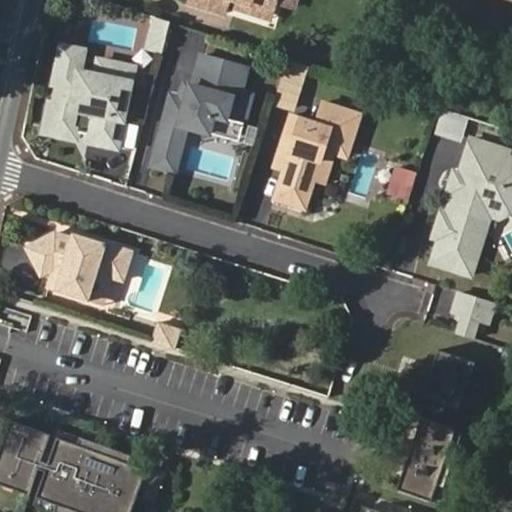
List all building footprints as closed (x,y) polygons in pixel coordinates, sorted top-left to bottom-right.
[(250,3),(293,19),(299,0),(191,0),(191,1),(244,20),(247,12),(250,3)] [(291,25),(293,19),(250,3),(247,12),(291,25)] [(164,41),(169,21),(155,17),(149,37),(164,41)] [(92,39),(70,33),(60,71),(64,73),(60,91),(54,90),(47,119),(80,128),(83,116),(92,118),(89,130),(120,139),(137,74),(102,64),(87,60),(92,39)] [(161,51),(164,41),(149,37),(147,47),(161,51)] [(242,57),(202,46),(194,77),(186,74),(182,89),(177,88),(175,96),(170,95),(158,139),(181,145),(188,117),(211,123),(215,106),(245,114),(253,86),(235,81),(242,57)] [(137,74),(141,59),(106,49),(102,64),(137,74)] [(283,63),(279,108),(301,110),(305,65),(283,63)] [(325,156),(331,135),(354,142),(363,110),(326,99),(320,119),(294,110),(281,154),(291,156),(288,165),(279,195),(310,204),(319,174),(310,171),(315,154),(325,156)] [(241,131),(245,114),(215,106),(211,123),(241,131)] [(329,177),(338,148),(351,152),(354,142),(331,135),(325,156),(315,154),(310,171),(319,174),(329,177)] [(179,150),(181,145),(158,139),(157,144),(179,150)] [(440,266),(479,278),(498,218),(507,220),(511,217),(511,152),(477,142),(467,176),(461,174),(457,188),(461,195),(467,196),(464,207),(458,205),(454,218),(449,216),(441,241),(447,243),(440,266)] [(179,150),(157,144),(154,156),(176,162),(179,150)] [(288,165),(291,156),(281,154),(278,163),(288,165)] [(414,199),(422,173),(406,168),(398,195),(414,199)] [(29,237),(42,264),(55,258),(49,278),(89,292),(99,263),(124,272),(134,244),(96,230),(88,234),(85,227),(76,223),(74,228),(57,222),(29,237)] [(489,326),(495,309),(459,296),(453,314),(463,318),(457,335),(472,341),(479,322),(489,326)] [(177,341),(184,323),(160,314),(153,334),(177,341)] [(476,363),(440,349),(423,396),(460,410),(476,363)] [(456,428),(421,416),(397,487),(432,499),(438,482),(444,484),(457,447),(451,445),(456,428)] [(133,511),(150,471),(133,464),(136,457),(84,437),(82,444),(65,438),(59,454),(49,450),(56,434),(16,419),(0,460),(0,481),(58,504),(56,511),(58,511),(133,511)] [(451,445),(457,447),(463,430),(456,428),(451,445)] [(432,499),(438,501),(444,484),(438,482),(432,499)]
